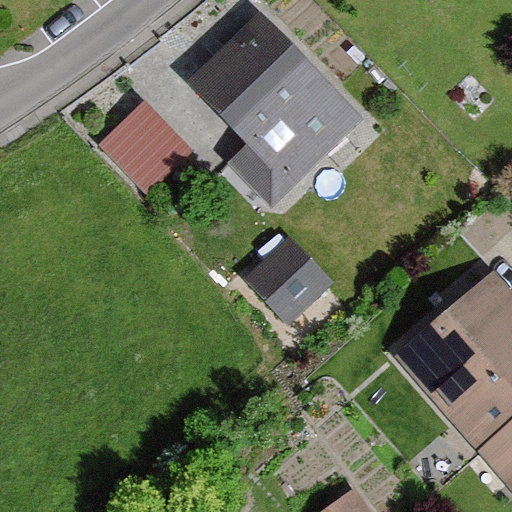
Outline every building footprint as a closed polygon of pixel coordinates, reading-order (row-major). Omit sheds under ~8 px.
[(355,132),(282,56),(209,125),(238,155),(222,170),(267,216),(355,132)] [(189,169),(129,115),(93,155),(154,208),(189,169)] [(319,294),(280,252),(233,294),(271,337),(319,294)] [(511,318),(482,285),(388,371),(511,506),(511,318)] [(348,511),(342,503),(327,511),(348,511)]
